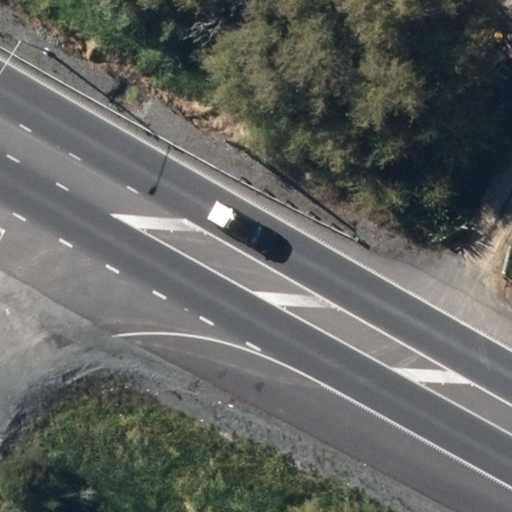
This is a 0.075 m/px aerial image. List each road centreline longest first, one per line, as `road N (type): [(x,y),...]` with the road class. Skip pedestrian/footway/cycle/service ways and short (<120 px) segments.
road 1 (trunk): [(0,120),(511,413)]
road 2 (unknown): [(81,166),(0,314)]
